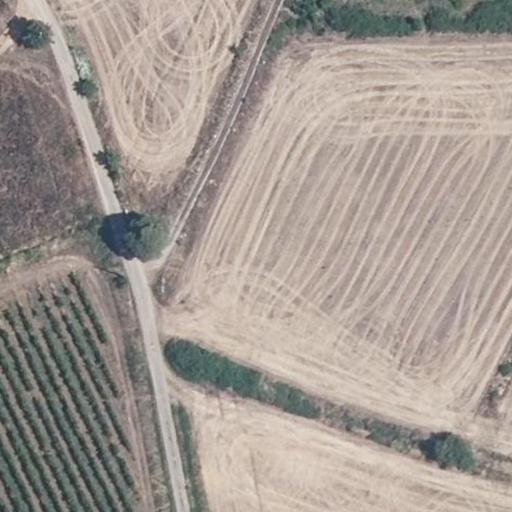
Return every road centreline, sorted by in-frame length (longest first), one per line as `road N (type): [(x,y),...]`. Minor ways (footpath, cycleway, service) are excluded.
road 1 (track): [(279,0),(162,250),(137,281)]
road 2 (unclassified): [(35,0),(137,281)]
road 3 (unclassified): [(187,511),(137,281)]
